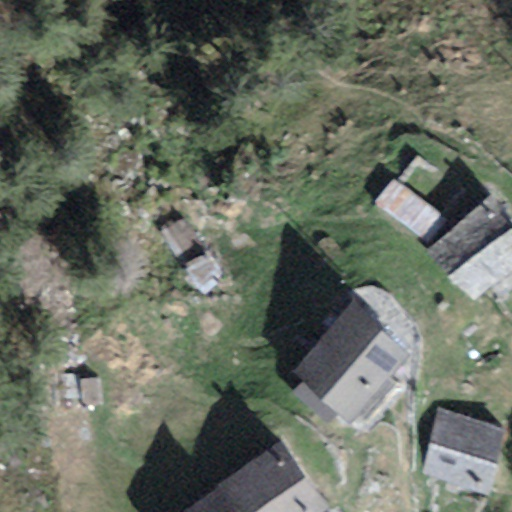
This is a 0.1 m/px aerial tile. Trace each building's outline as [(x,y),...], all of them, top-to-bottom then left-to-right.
[(401,166),(384,194),(436,225),(453,197),(401,166)] [(511,270),(511,223),(490,197),(424,250),(468,305),(511,270)] [(411,347),(351,299),(290,372),(350,421),(411,347)] [(500,424),(434,409),(419,476),(486,491),(500,424)] [(307,511),(323,501),(278,437),(170,511),(307,511)]
